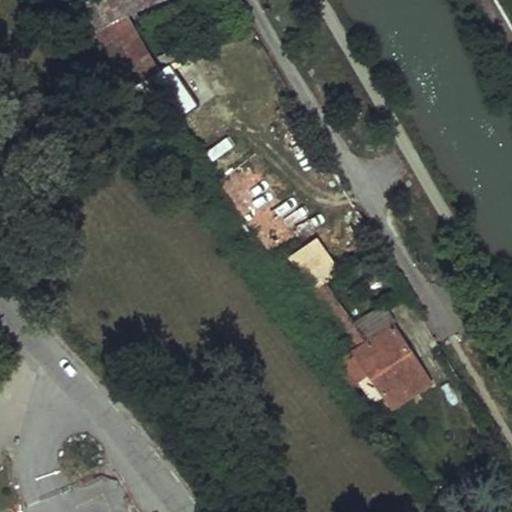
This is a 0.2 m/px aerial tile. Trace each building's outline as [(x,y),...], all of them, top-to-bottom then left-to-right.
[(87,0),(82,3),(97,31),(126,15),(155,0),(87,0)] [(97,31),(88,35),(113,65),(130,86),(156,71),(158,70),(152,60),(126,15),(97,31)] [(194,38),(152,60),(158,70),(199,48),(194,38)] [(319,277),(307,285),(333,321),(364,365),(392,408),(431,384),(394,325),(369,343),(358,326),(330,288),(328,290),(319,277)] [(369,343),(394,325),(384,309),(358,326),(369,343)]
